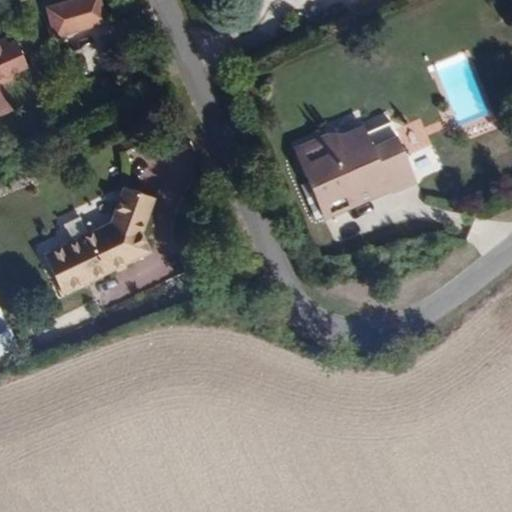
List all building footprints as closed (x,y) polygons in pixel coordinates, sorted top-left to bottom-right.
[(50,43),(100,28),(91,0),(88,0),(41,14),(50,43)] [(0,81),(5,80),(21,73),(10,47),(2,51),(0,46),(0,81)] [(418,127),(391,138),(402,166),(430,155),(418,127)] [(387,129),(362,140),(366,149),(391,138),(387,129)] [(357,131),(325,145),(328,154),(362,140),(357,131)] [(290,159),(319,226),(353,211),(349,204),(382,190),(386,200),(412,189),(402,166),(391,138),(366,149),(362,140),(328,154),(325,145),(290,159)] [(150,204),(119,194),(106,231),(41,264),(59,302),(146,260),(137,240),(150,204)]
